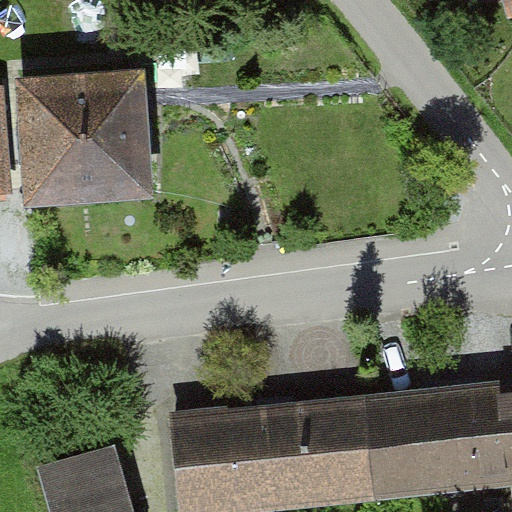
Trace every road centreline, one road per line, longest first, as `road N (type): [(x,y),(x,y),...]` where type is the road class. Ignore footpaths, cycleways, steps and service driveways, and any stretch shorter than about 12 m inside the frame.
road 1 (unclassified): [(45,327),(465,275),(511,252)]
road 2 (unclassified): [(511,197),(363,0)]
